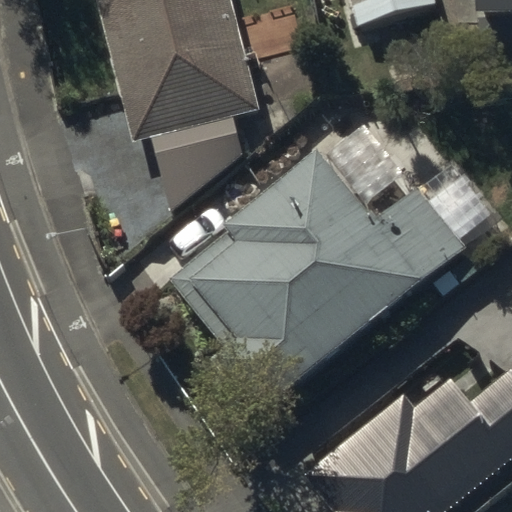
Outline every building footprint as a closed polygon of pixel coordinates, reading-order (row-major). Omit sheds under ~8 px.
[(94,0),(138,164),(153,160),(174,231),(245,173),(236,137),(262,130),(229,0),(94,0)] [(435,0),(350,0),(362,38),(440,15),(435,0)] [(511,0),(482,0),(483,45),(511,45),(511,0)] [(322,179),(172,304),(231,378),(213,392),(258,449),(507,242),(456,181),(377,246),(322,179)] [(409,415),(305,499),(315,511),(464,511),(511,474),(511,385),(475,416),(459,397),(420,428),(409,415)]
